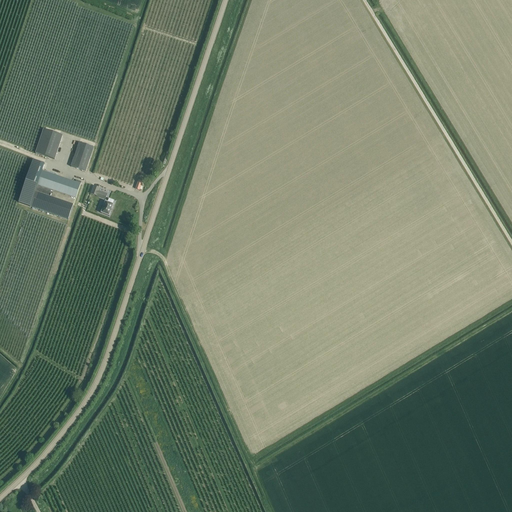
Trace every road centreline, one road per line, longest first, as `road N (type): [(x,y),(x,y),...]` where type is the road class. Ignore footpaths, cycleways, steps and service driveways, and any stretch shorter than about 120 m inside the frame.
road 1 (tertiary): [(0,497),(92,387),(225,0)]
road 2 (track): [(364,0),(511,241)]
